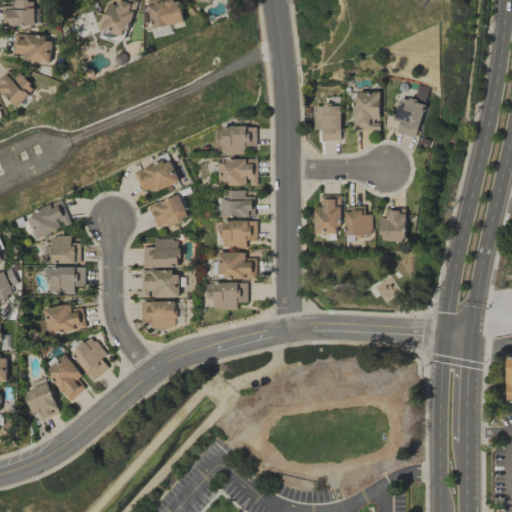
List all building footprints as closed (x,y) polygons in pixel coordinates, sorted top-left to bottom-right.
[(34,0),(12,0),(12,6),(2,6),(2,25),(35,25),(34,0)] [(137,1),(134,0),(109,0),(99,28),(123,37),(137,1)] [(146,0),(151,27),(183,22),(179,0),(171,0),(167,1),(166,0),(146,0)] [(171,33),(170,25),(151,29),(153,37),(171,33)] [(53,38),(15,33),(13,53),(24,54),(23,60),(50,63),(53,38)] [(15,77),(7,69),(0,77),(0,90),(18,107),(35,88),(19,73),(15,77)] [(379,91),(353,92),(354,130),(379,129),(378,120),(379,120),(379,91)] [(424,103),(399,96),(393,119),(399,121),(396,132),(416,137),(424,103)] [(313,130),(320,130),(320,140),(341,140),(340,105),(313,105),(313,130)] [(221,127),(222,154),(243,153),(242,146),(256,145),(255,125),(221,127)] [(142,191),(152,186),(155,192),(179,181),(169,157),(134,172),(142,191)] [(218,160),(219,185),(257,184),(256,159),(218,160)] [(244,196),(244,189),(222,190),(223,217),(254,216),(254,196),(244,196)] [(314,206),(314,234),(340,233),(339,195),(320,195),(320,206),(314,206)] [(156,228),(187,219),(181,196),(149,205),(156,228)] [(70,223),(60,199),(24,214),(35,238),(70,223)] [(344,206),(345,235),(372,234),(371,214),(365,214),(365,206),(344,206)] [(379,218),(380,241),(406,240),(405,208),(385,208),(385,218),(379,218)] [(256,220),(221,220),(221,247),(246,247),(246,240),(256,240),(256,220)] [(71,235),(50,235),(51,245),(43,246),(44,264),(80,263),(79,243),(71,243),(71,235)] [(179,267),(178,239),(154,239),(154,247),(142,247),(142,267),(179,267)] [(256,258),(244,258),(245,252),(218,252),(217,277),(255,278),(256,258)] [(84,266),(47,267),(47,294),(74,293),(73,287),(84,286),(84,266)] [(0,300),(14,295),(10,286),(18,283),(12,268),(0,272),(0,300)] [(179,297),(179,270),(140,271),(141,297),(150,297),(179,297)] [(236,309),(236,302),(247,302),(246,282),(212,283),(212,309),(236,309)] [(141,301),(141,321),(151,321),(151,328),(175,328),(175,301),(141,301)] [(82,307),(70,308),(70,304),(43,308),(47,334),(85,328),(82,307)] [(108,366),(101,359),(107,354),(90,335),(69,353),(93,380),(108,366)] [(85,387),(76,378),(81,373),(64,354),(45,371),(71,400),(85,387)] [(31,413),(37,411),(41,419),(59,413),(47,382),(23,391),(31,413)]
